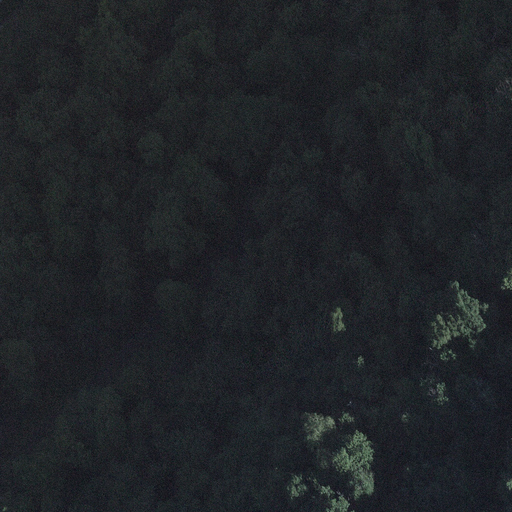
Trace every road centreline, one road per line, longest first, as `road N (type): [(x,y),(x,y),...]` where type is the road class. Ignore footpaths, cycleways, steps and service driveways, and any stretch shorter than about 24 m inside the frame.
road 1 (unclassified): [(81,511),(283,228),(288,206),(278,197),(258,205),(213,275),(44,432),(0,486)]
road 2 (unclassified): [(0,439),(59,357),(132,214),(180,0)]
